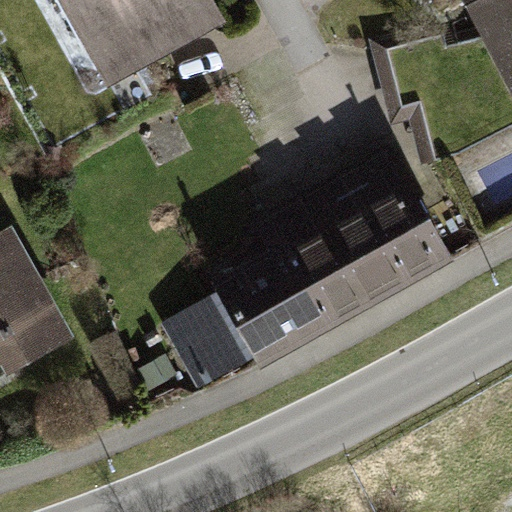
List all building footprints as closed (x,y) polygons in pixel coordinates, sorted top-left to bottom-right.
[(210,0),(59,0),(109,88),(224,24),(210,0)] [(511,0),(465,0),(511,93),(511,0)] [(404,26),(364,35),(385,121),(403,119),(416,164),(432,162),(414,100),(396,104),(383,49),(409,41),(404,26)] [(192,389),(254,361),(448,256),(383,142),(248,214),(263,248),(208,278),(214,296),(155,323),(192,389)] [(11,227),(0,232),(0,370),(69,332),(11,227)]
